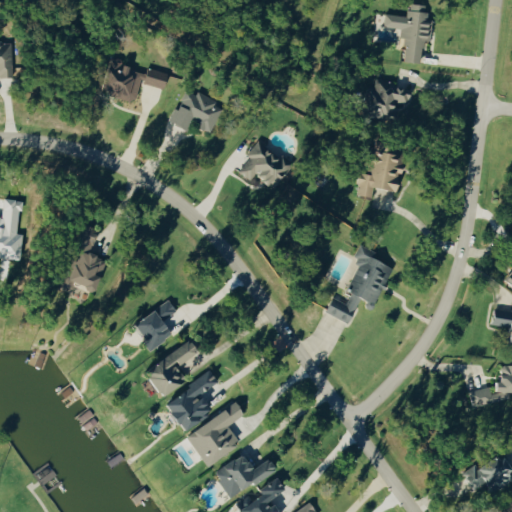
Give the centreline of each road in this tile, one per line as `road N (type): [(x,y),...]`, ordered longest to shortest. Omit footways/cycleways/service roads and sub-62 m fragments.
road 1 (residential): [(352,420),(274,315),(159,188),(29,141),(0,140)]
road 2 (residential): [(479,103),(445,313),(352,420)]
